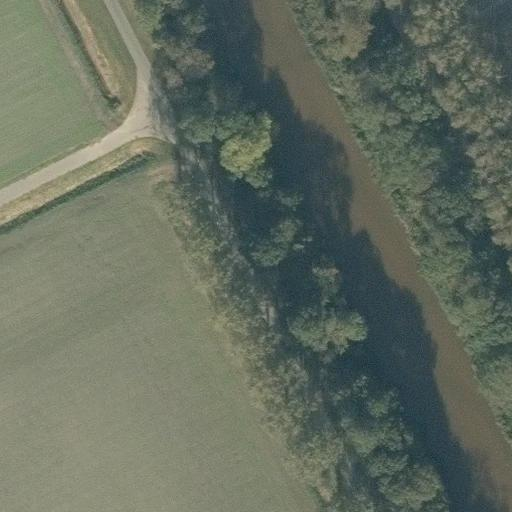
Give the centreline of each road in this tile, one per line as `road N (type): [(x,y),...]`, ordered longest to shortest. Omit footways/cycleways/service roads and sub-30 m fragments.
road 1 (unclassified): [(365,511),(107,0)]
road 2 (unclassified): [(511,247),(386,0)]
